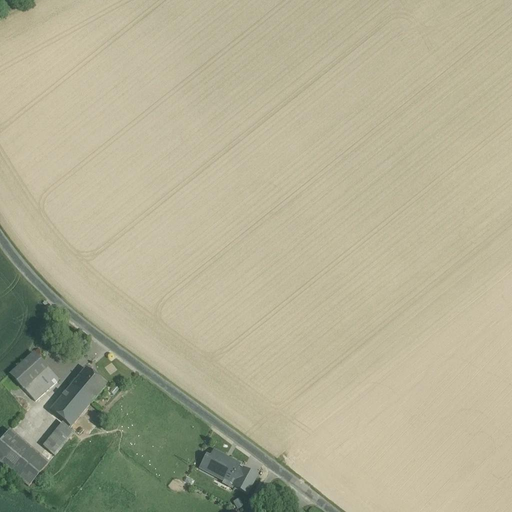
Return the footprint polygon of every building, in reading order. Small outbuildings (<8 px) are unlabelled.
[(33,354),(10,375),(24,390),(47,368),(33,354)] [(47,368),(24,390),(35,402),(59,381),(47,368)] [(86,369),(50,411),(70,428),(106,386),(86,369)] [(62,425),(44,447),(54,456),(73,434),(62,425)] [(48,464),(10,432),(0,443),(0,463),(28,487),(48,464)] [(38,453),(49,461),(54,456),(43,448),(38,453)] [(225,458),(213,452),(210,458),(206,456),(200,468),(223,481),(224,479),(230,482),(232,479),(236,482),(242,471),(237,469),(239,465),(229,459),(228,461),(224,460),(225,458)] [(256,476),(243,469),(242,471),(236,482),(234,487),(247,494),(256,476)] [(234,501),(238,509),(243,507),(239,499),(234,501)]
